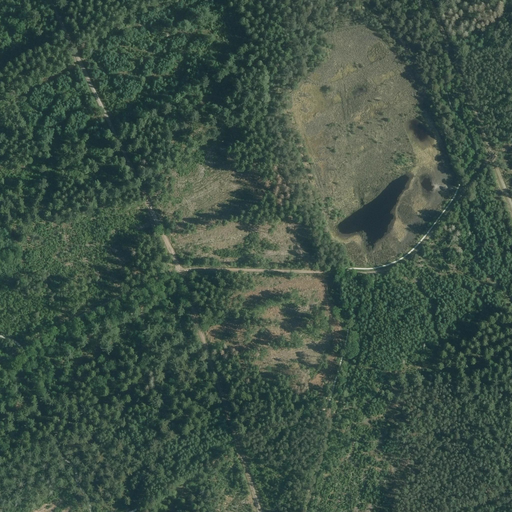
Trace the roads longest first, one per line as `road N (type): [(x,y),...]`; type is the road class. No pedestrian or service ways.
road 1 (track): [(259,511),(164,234),(54,7)]
road 2 (track): [(0,362),(178,269)]
road 3 (track): [(376,273),(178,269)]
road 4 (track): [(491,156),(429,0)]
road 5 (track): [(491,156),(422,247),(376,273)]
